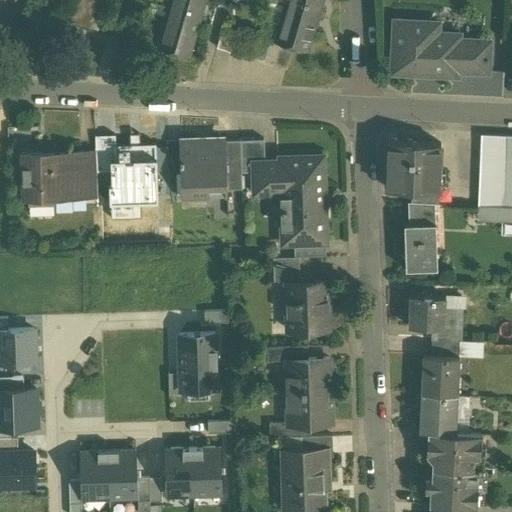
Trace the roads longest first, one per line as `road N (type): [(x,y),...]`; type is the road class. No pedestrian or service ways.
road 1 (residential): [(377,511),(361,110)]
road 2 (residential): [(0,94),(361,110)]
road 3 (residential): [(54,433),(52,328),(186,324)]
road 4 (residential): [(361,110),(511,116)]
